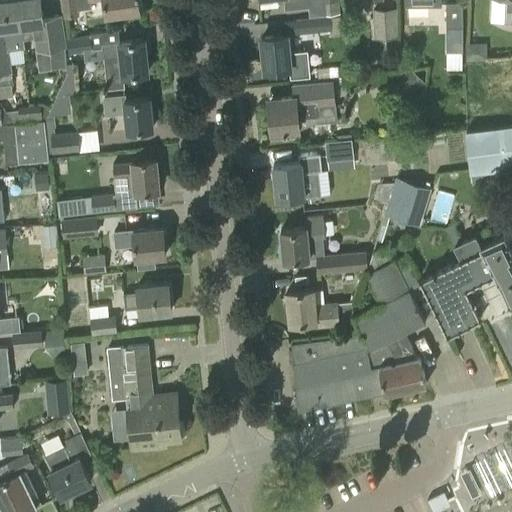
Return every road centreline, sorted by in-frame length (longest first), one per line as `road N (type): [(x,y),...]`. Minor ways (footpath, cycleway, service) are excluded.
road 1 (residential): [(246,461),(198,0)]
road 2 (tertiary): [(246,461),(511,403)]
road 3 (tertiary): [(132,511),(246,461)]
